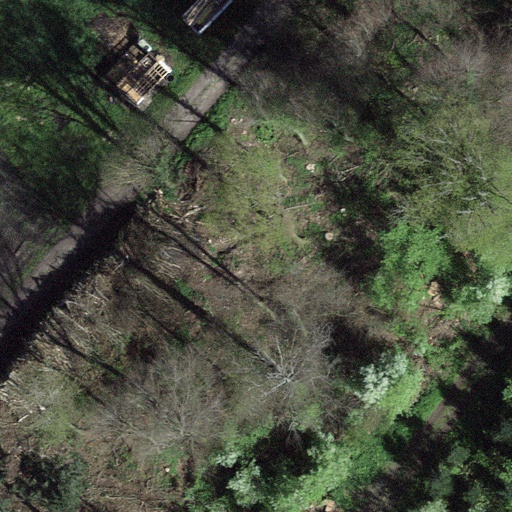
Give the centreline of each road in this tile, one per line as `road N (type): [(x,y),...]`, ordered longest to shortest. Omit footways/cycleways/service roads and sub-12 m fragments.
road 1 (track): [(0,412),(348,0)]
road 2 (track): [(393,511),(511,349)]
